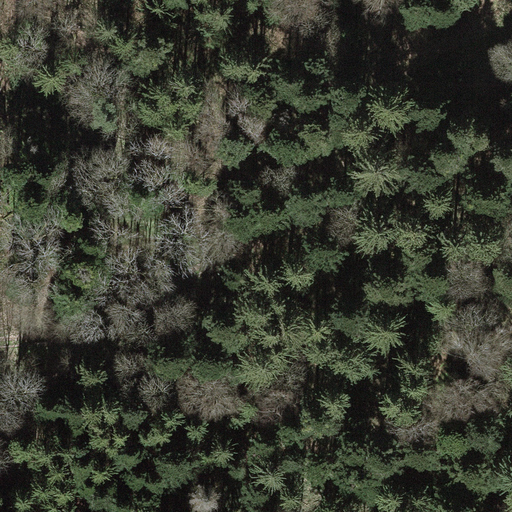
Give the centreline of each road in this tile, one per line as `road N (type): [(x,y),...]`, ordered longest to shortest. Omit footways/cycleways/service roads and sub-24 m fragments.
road 1 (track): [(0,110),(100,200),(210,265),(251,246),(346,160),(502,0)]
road 2 (track): [(210,265),(153,303),(82,333),(0,345)]
